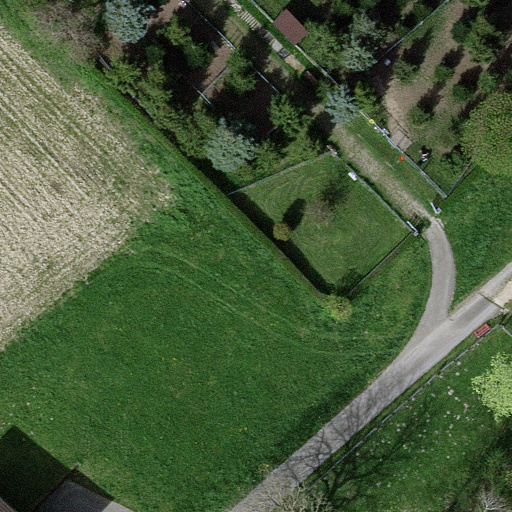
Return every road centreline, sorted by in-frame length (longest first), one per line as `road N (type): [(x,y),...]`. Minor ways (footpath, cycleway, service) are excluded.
road 1 (track): [(427,341),(440,271),(425,224),(201,0)]
road 2 (track): [(511,266),(252,511)]
